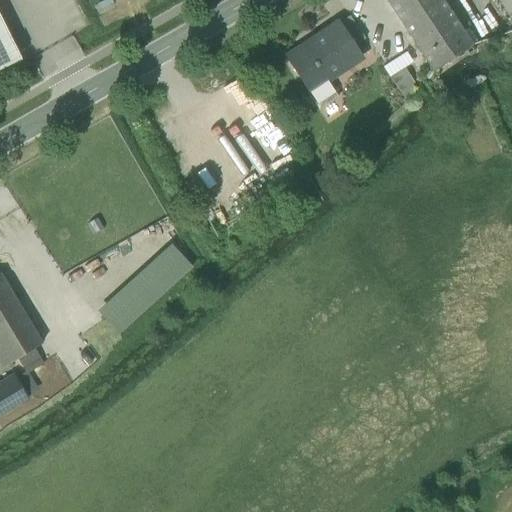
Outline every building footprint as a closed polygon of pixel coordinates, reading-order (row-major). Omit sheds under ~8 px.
[(472,45),(441,0),(387,0),(387,1),(434,71),(472,45)] [(511,0),(497,0),(511,22),(511,0)] [(0,16),(0,63),(3,69),(21,61),(0,16)] [(339,24),(354,47),(364,40),(349,17),(339,24)] [(339,24),(286,58),(308,92),(326,81),(361,58),(354,47),(339,24)] [(390,76),(414,61),(407,50),(383,65),(390,76)] [(320,109),(337,97),(326,81),(308,92),(320,109)] [(100,311),(122,334),(195,265),(173,242),(100,311)] [(16,265),(0,274),(0,275),(41,344),(57,334),(16,265)] [(0,275),(0,355),(6,366),(41,344),(0,275)] [(27,371),(15,378),(26,396),(37,389),(27,371)] [(0,415),(28,399),(26,396),(15,378),(15,377),(0,385),(0,415)]
